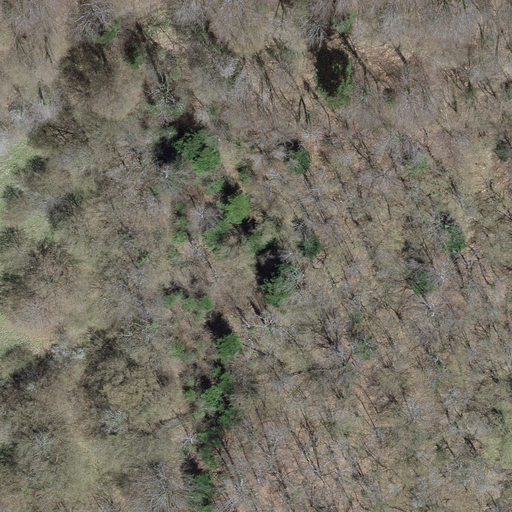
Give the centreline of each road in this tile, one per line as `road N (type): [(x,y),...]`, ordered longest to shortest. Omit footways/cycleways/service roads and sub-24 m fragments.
road 1 (track): [(511,94),(413,90),(293,71),(235,49),(195,19),(215,0)]
road 2 (track): [(195,19),(0,68)]
